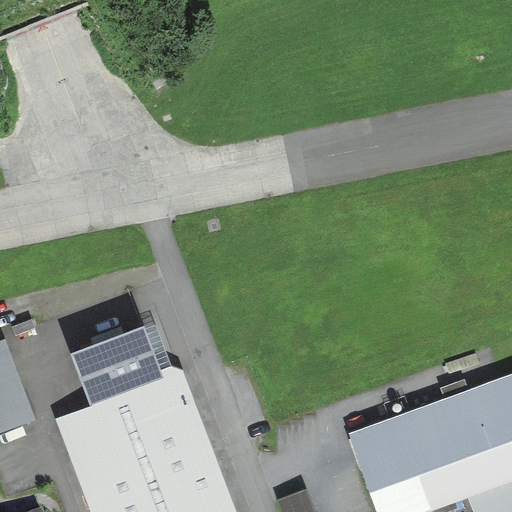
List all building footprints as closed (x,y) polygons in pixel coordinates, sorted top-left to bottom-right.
[(211,34),(167,54),(195,93),(234,72),(211,34)] [(0,349),(0,441),(35,430),(7,347),(0,349)] [(91,398),(64,408),(103,511),(236,511),(180,365),(164,371),(91,398)] [(511,370),(357,428),(388,511),(404,511),(467,489),(511,471),(511,370)] [(511,511),(511,471),(467,489),(476,511),(511,511)] [(283,499),(288,511),(313,511),(305,490),(283,499)]
